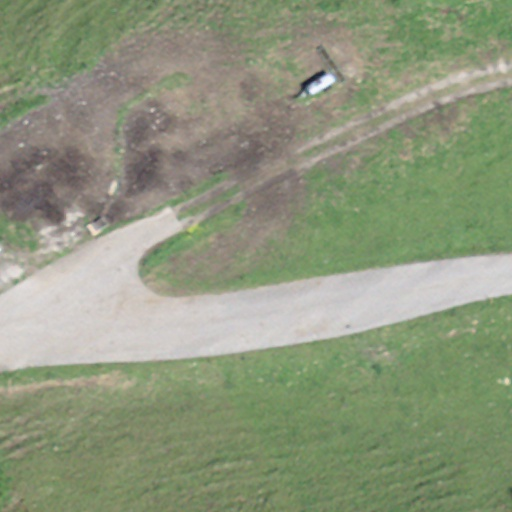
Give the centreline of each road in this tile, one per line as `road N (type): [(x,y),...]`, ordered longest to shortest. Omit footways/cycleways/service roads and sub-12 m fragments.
road 1 (unclassified): [(0,348),(214,326),(511,274)]
road 2 (track): [(511,78),(473,82),(390,110),(168,229)]
road 3 (unclassified): [(0,336),(97,265),(168,229)]
